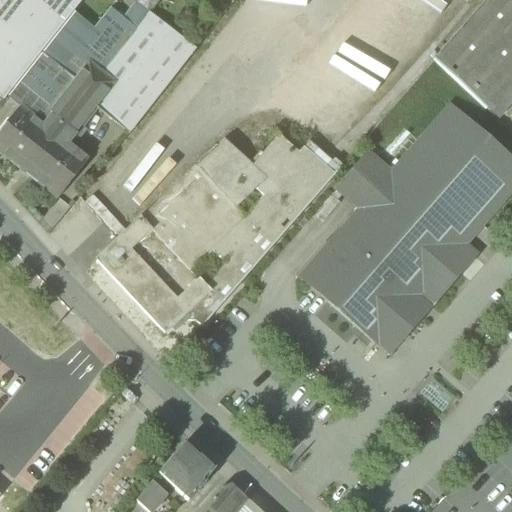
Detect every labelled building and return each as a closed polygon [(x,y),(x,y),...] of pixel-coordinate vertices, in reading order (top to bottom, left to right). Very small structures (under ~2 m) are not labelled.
[(84,0),(0,0),(0,102),(2,104),(6,99),(40,56),(72,15),(84,0)] [(511,0),(486,0),(432,62),(485,111),(511,79),(511,0)] [(72,15),(40,56),(73,83),(80,73),(88,64),(98,72),(100,68),(104,71),(147,16),(133,5),(122,20),(109,10),(93,31),(72,15)] [(148,14),(147,16),(104,71),(107,74),(104,77),(115,85),(108,95),(95,111),(128,137),(195,51),(148,14)] [(365,88),(384,97),(407,47),(357,25),(337,69),(347,74),(347,72),(355,75),(353,78),(367,84),(365,88)] [(39,125),(73,83),(40,56),(6,99),(19,110),(39,125)] [(88,64),(80,73),(108,95),(115,85),(104,77),(107,74),(104,71),(100,68),(98,72),(88,64)] [(95,111),(108,95),(80,73),(73,83),(39,125),(53,137),(67,147),(95,111)] [(511,164),(448,109),(420,141),(497,208),(511,191),(511,164)] [(0,133),(0,156),(23,174),(53,137),(39,125),(19,110),(0,133)] [(67,147),(53,137),(23,174),(57,201),(87,163),(67,147)] [(196,169),(139,222),(142,224),(149,217),(159,229),(152,235),(208,294),(184,316),(188,320),(185,323),(195,323),(200,328),(338,170),(308,144),(298,155),(278,138),(261,157),(266,161),(256,172),(273,187),(244,220),(196,169)] [(463,248),(497,208),(420,141),(389,176),(366,156),(336,190),(359,211),(299,279),(377,347),(379,344),(391,330),(403,340),(475,258),(463,248)] [(218,150),(217,149),(196,169),(244,220),(273,187),(256,172),(229,148),(228,150),(218,150)] [(139,222),(96,263),(164,335),(171,329),(174,332),(182,325),(181,324),(181,323),(185,323),(188,320),(184,316),(208,294),(152,235),(159,229),(149,217),(142,224),(139,222)] [(391,330),(379,344),(390,354),(403,340),(391,330)] [(159,493),(161,491),(160,489),(159,486),(159,483),(160,479),(187,504),(196,492),(198,493),(205,485),(203,484),(214,471),(199,458),(198,459),(183,446),(135,504),(143,511),(153,511),(165,498),(159,493)] [(235,511),(244,501),(229,487),(220,491),(202,511),(235,511)] [(256,511),(244,501),(235,511),(256,511)]
